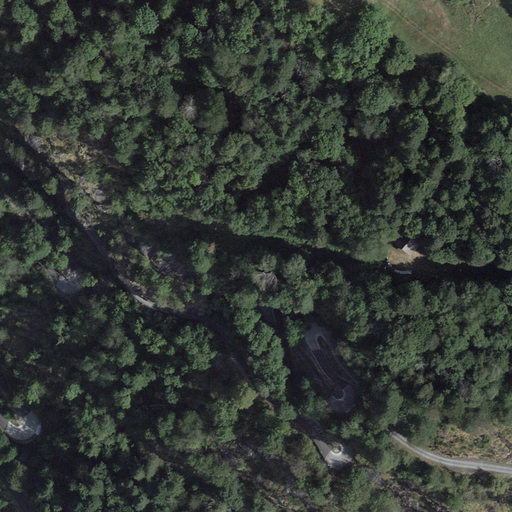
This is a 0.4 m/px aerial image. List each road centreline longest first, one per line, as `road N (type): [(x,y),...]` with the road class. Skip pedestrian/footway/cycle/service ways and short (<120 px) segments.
road 1 (unclassified): [(0,156),(66,207),(133,294),(218,326),(265,396),(330,456),(346,456),(347,445),(314,418),(294,387),(269,315),(276,300),(290,343),(333,403),(342,406),(351,396),(314,349),(310,335),(321,328),(391,433),(437,460),(511,471)]
road 2 (unclassified): [(0,230),(59,283),(79,279),(0,175)]
road 3 (track): [(511,330),(417,255)]
